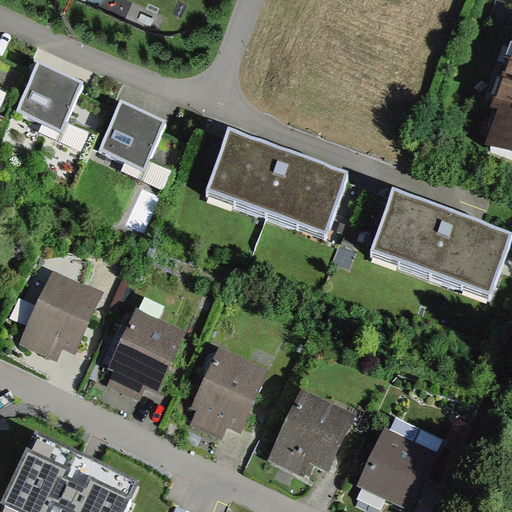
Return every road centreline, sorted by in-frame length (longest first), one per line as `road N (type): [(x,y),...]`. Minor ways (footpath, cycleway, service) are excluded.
road 1 (residential): [(276,511),(0,375)]
road 2 (residential): [(210,104),(475,201)]
road 3 (residential): [(210,104),(0,14)]
